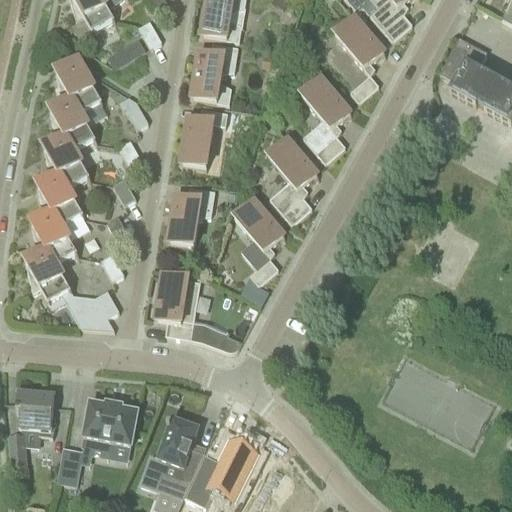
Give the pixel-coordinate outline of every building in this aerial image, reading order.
[(99,1),(98,1),(97,0),(68,0),(76,29),(83,25),(91,39),(113,27),(108,17),(99,1)] [(125,0),(97,0),(98,1),(99,1),(108,17),(127,2),(125,0)] [(145,0),(156,18),(167,11),(160,0),(145,0)] [(244,18),(246,0),(220,0),(220,1),(212,0),(204,0),(208,1),(202,43),(196,42),(196,43),(238,50),(241,34),(230,28),(231,20),(244,18)] [(419,2),(417,0),(339,0),(356,19),(362,14),(392,49),(411,32),(403,22),(408,15),(403,10),(414,0),(416,0),(418,2),(419,2)] [(511,0),(505,0),(505,1),(510,4),(501,25),(511,31),(511,0)] [(281,16),(286,7),(274,2),(270,10),(281,16)] [(385,64),(386,63),(353,25),(334,42),(370,83),(350,100),(358,110),(378,93),(370,83),(374,76),(369,71),(382,60),(385,64)] [(150,56),(161,49),(149,28),(138,35),(150,56)] [(109,63),(115,74),(145,57),(138,45),(109,63)] [(511,85),(482,69),(487,60),(459,45),(439,82),(453,89),(448,98),(475,113),(476,111),(484,115),(483,117),(511,132),(511,128),(511,85)] [(233,80),(238,55),(212,51),(210,64),(193,61),(193,62),(198,63),(192,105),(186,104),(186,106),(228,113),(231,96),(220,91),(221,82),(233,80)] [(276,77),(278,63),(263,61),(260,74),(276,77)] [(79,121),(80,121),(101,109),(77,68),(55,81),(56,82),(63,111),(71,107),(79,121)] [(351,125),(352,124),(320,87),(301,103),(322,128),(302,145),(325,171),(345,154),(336,145),(341,138),(336,132),(349,122),(351,125)] [(148,130),(136,109),(128,104),(119,110),(123,117),(125,116),(136,137),(148,130)] [(80,121),(79,121),(71,107),(63,111),(49,119),(49,120),(57,148),(57,149),(65,144),(73,159),(74,159),(95,147),(80,121)] [(225,134),(227,121),(201,117),(199,129),(183,126),(182,128),(188,129),(181,171),(176,170),(175,171),(206,176),(213,132),(225,134)] [(74,159),(73,159),(65,144),(57,149),(57,148),(43,156),(43,157),(51,186),(51,187),(59,182),(67,197),(67,196),(88,184),(74,159)] [(130,175),(142,169),(130,148),(118,154),(130,175)] [(317,185),(318,185),(287,148),(267,164),(289,189),(269,206),(291,232),(311,216),(303,206),(307,199),(303,194),(315,183),(317,185)] [(67,196),(67,197),(59,182),(51,187),(51,186),(36,194),(37,195),(45,224),(53,220),(61,234),(82,222),(67,196)] [(124,213),(136,206),(124,186),(112,192),(124,213)] [(210,224),(214,199),(189,195),(187,207),(170,205),(170,206),(175,207),(168,249),(163,248),(163,249),(193,254),(198,226),(210,224)] [(284,247),(285,246),(253,209),(234,225),(269,267),(250,284),(258,294),(278,277),(270,267),(274,260),(269,255),(282,244),(284,247)] [(61,234),(53,220),(45,224),(30,232),(31,233),(38,261),(39,262),(46,257),(55,272),(76,260),(61,234)] [(118,251),(130,244),(118,223),(106,230),(118,251)] [(73,303),(55,272),(46,257),(39,262),(38,261),(24,269),(25,270),(32,300),(40,296),(51,316),(52,315),(65,307),(80,334),(80,335),(114,338),(107,326),(119,319),(107,298),(94,305),(73,303)] [(112,289),(124,282),(112,261),(100,268),(112,289)] [(165,284),(157,283),(157,284),(163,285),(156,327),(150,327),(150,328),(167,330),(165,343),(191,347),(202,350),(228,359),(229,359),(231,360),(232,359),(234,359),(235,358),(236,357),(238,356),(238,355),(241,350),(227,344),(229,341),(206,331),(193,329),(200,290),(165,284)] [(38,397),(40,397),(39,396),(17,399),(17,400),(18,400),(16,420),(20,420),(18,436),(38,438),(38,443),(52,445),(56,429),(51,428),(54,403),(37,402),(38,397)] [(90,411),(83,445),(129,454),(131,454),(137,420),(121,417),(121,414),(106,412),(106,414),(90,411)] [(149,464),(139,492),(182,507),(189,493),(204,462),(191,457),(193,450),(198,436),(194,435),(195,431),(182,427),(181,430),(172,427),(157,467),(149,464)] [(10,475),(26,474),(24,442),(7,443),(10,475)] [(189,493),(183,506),(195,511),(207,511),(214,499),(233,508),(257,461),(229,448),(219,468),(204,461),(204,462),(189,493)] [(63,455),(56,491),(75,495),(80,471),(82,459),(63,455)] [(301,511),(282,501),(281,505),(271,499),(263,511),(301,511)]
